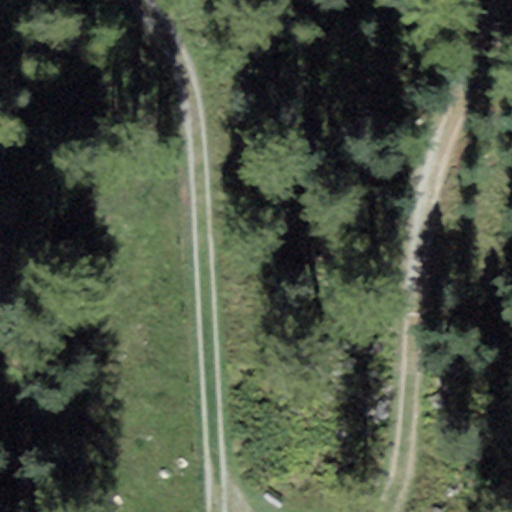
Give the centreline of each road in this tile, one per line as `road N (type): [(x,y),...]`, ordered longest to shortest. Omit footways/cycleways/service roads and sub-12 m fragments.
road 1 (track): [(221,511),(193,88),(181,38),(148,0)]
road 2 (track): [(501,0),(435,176),(396,511)]
